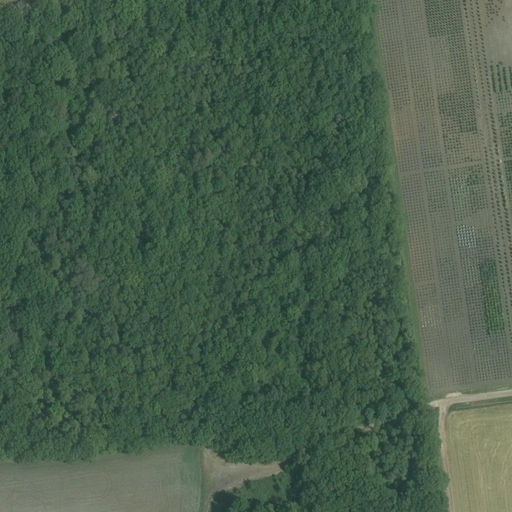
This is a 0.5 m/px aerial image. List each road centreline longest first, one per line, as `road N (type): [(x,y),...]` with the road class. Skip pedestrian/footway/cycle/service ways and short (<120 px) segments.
road 1 (track): [(229,371),(137,373),(0,361)]
road 2 (track): [(279,463),(428,406)]
road 3 (track): [(229,371),(208,441),(218,452),(279,463)]
